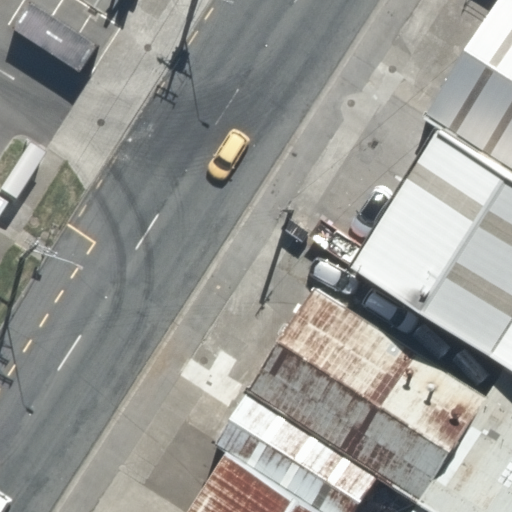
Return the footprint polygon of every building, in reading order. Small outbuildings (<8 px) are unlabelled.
[(511,0),(499,0),(425,116),(440,126),(511,171),(511,0)] [(511,171),(440,126),(350,270),(503,365),(511,370),(511,171)] [(0,255),(20,224),(0,211),(0,255)] [(486,394),(318,290),(246,391),(375,477),(418,503),(486,394)] [(486,394),(418,503),(432,511),(511,511),(511,370),(503,365),(486,394)] [(351,511),(375,477),(246,391),(212,443),(227,453),(316,511),(351,511)] [(316,511),(227,453),(189,511),(316,511)]
